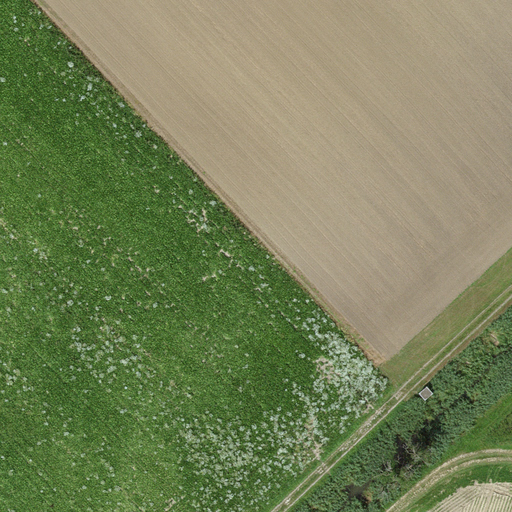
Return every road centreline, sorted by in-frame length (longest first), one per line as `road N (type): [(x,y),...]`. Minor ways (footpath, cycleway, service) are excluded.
road 1 (track): [(511,301),(289,511)]
road 2 (track): [(401,511),(511,408)]
